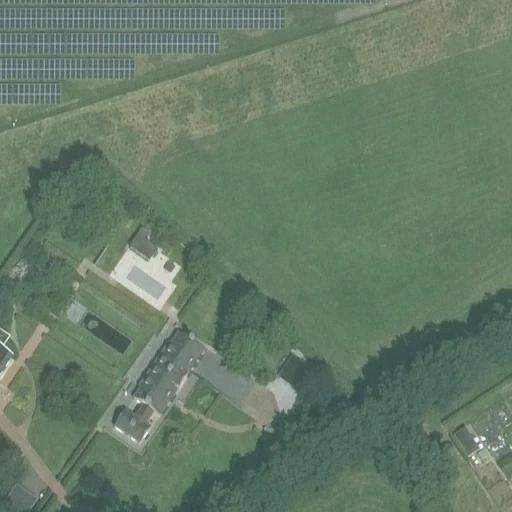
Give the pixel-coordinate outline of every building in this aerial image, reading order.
[(141,229),(136,236),(143,241),(148,234),(141,229)] [(77,298),(67,315),(84,325),(94,308),(77,298)] [(143,408),(135,420),(125,413),(114,429),(139,446),(150,431),(145,427),(153,415),(159,418),(174,396),(172,395),(175,390),(178,392),(186,380),(185,380),(204,353),(178,336),(164,357),(162,355),(146,379),(148,380),(133,401),(143,408)] [(0,373),(11,357),(0,349),(0,373)] [(472,441),(460,449),(468,460),(479,452),(472,441)] [(16,487),(1,509),(6,511),(30,511),(38,502),(16,487)]
